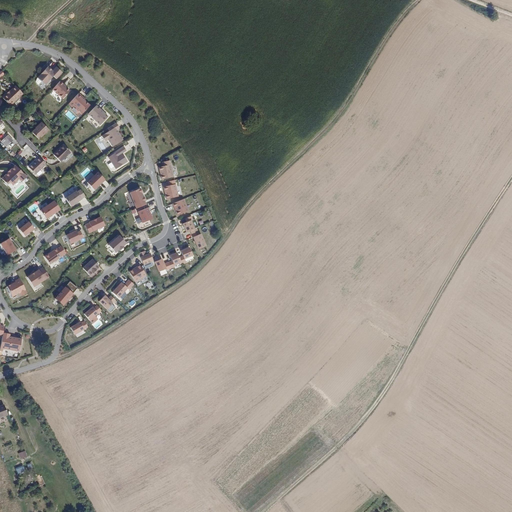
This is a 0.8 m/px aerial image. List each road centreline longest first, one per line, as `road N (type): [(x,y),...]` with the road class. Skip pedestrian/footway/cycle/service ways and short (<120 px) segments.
road 1 (track): [(51,360),(199,269),(254,198),(328,126),(418,0)]
road 2 (track): [(511,182),(368,415),(266,511)]
road 3 (residential): [(148,163),(127,114),(72,63),(40,48),(4,46)]
road 4 (residential): [(62,323),(86,291),(165,230),(151,172)]
road 5 (residential): [(140,170),(48,233),(0,278)]
